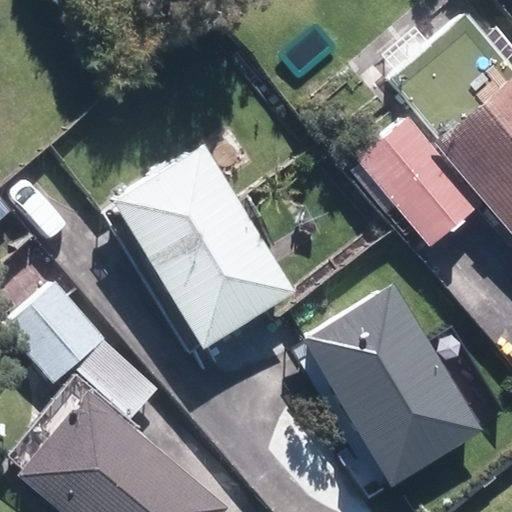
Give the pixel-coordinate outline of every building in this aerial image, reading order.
[(511,0),(499,0),(511,14),(511,0)] [(511,90),(497,74),(417,146),(511,250),(511,90)] [(387,124),(343,163),(418,246),(461,207),(387,124)] [(178,152),(90,208),(181,352),(270,296),(178,152)] [(36,277),(0,311),(0,344),(41,387),(63,365),(115,418),(144,390),(36,277)] [(367,289),(282,346),(378,489),(463,432),(367,289)] [(65,398),(0,479),(0,480),(40,511),(208,511),(209,511),(65,398)]
